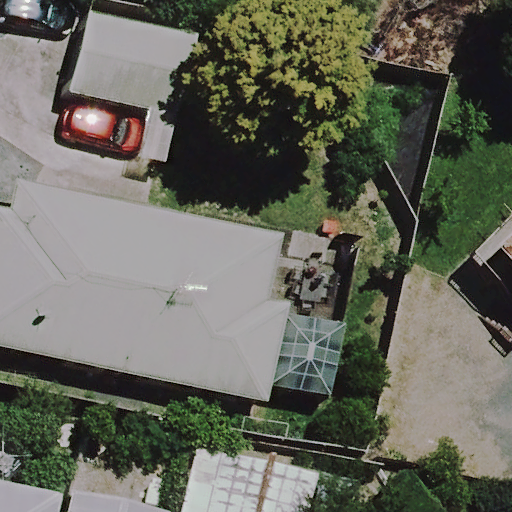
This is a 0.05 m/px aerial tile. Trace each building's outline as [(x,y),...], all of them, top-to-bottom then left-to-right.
[(189,61),(75,29),(56,98),(170,129),(189,61)] [(291,257),(0,193),(0,358),(257,414),(291,257)] [(511,215),(466,262),(511,307),(511,215)] [(303,511),(309,485),(187,458),(175,511),(303,511)] [(0,511),(39,511),(40,509),(0,501),(0,511)]
